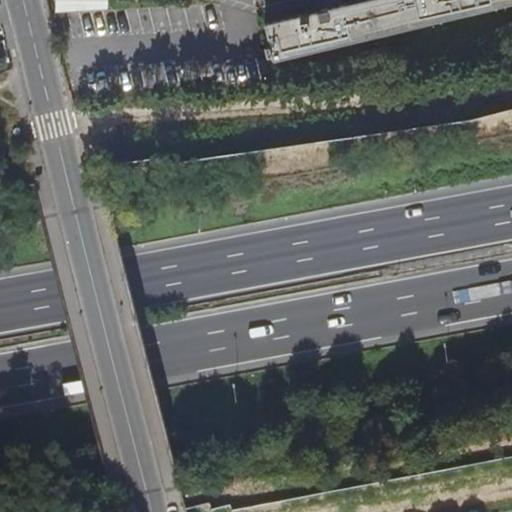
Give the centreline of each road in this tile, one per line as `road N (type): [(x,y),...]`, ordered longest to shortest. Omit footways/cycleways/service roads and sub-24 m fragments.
road 1 (motorway): [(0,378),(511,285)]
road 2 (motorway): [(511,213),(0,306)]
road 3 (track): [(73,120),(448,90),(511,77)]
road 4 (residential): [(150,511),(81,238)]
road 5 (residential): [(22,0),(81,238)]
